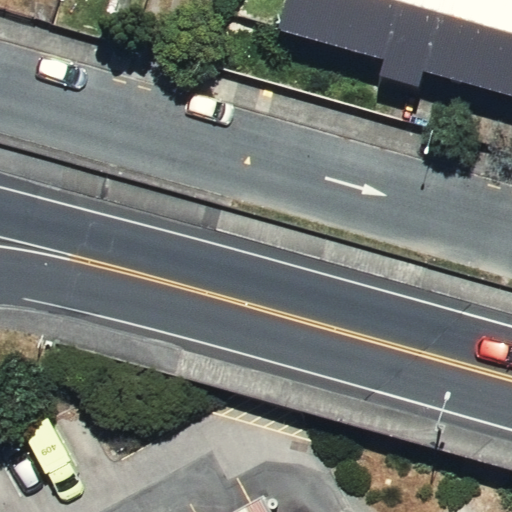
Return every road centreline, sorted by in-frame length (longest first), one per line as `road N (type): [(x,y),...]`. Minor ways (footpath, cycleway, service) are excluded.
road 1 (residential): [(0,102),(511,241)]
road 2 (secondary): [(0,245),(78,258),(511,378)]
